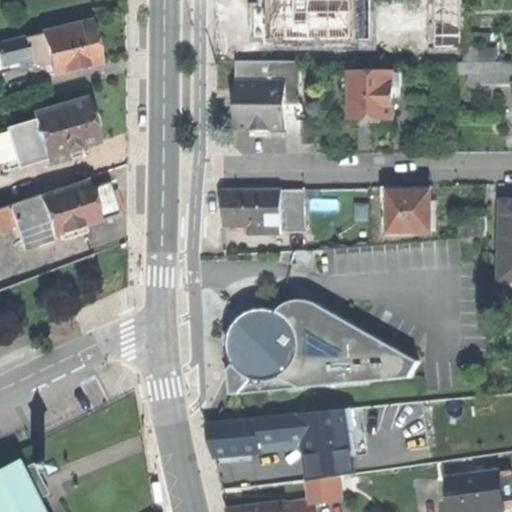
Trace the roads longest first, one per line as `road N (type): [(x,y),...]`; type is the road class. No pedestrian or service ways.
road 1 (residential): [(164,168),(511,167)]
road 2 (secondary): [(162,327),(193,511)]
road 3 (residential): [(162,327),(0,395)]
road 4 (secondary): [(165,0),(164,168)]
road 5 (secondary): [(164,168),(162,327)]
